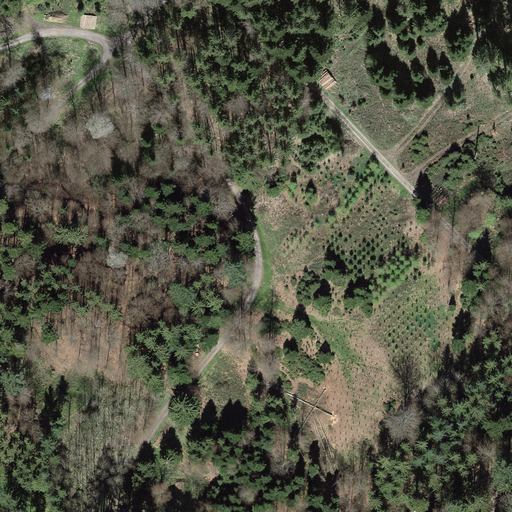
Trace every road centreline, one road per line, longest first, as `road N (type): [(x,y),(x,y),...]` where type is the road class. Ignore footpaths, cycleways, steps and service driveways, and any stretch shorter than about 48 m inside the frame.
road 1 (track): [(99,65),(143,73),(182,114),(239,194),(257,239),(256,279),(244,308),(105,511)]
road 2 (track): [(225,0),(511,288)]
road 3 (track): [(0,160),(116,45)]
road 4 (track): [(0,46),(62,31),(116,45)]
